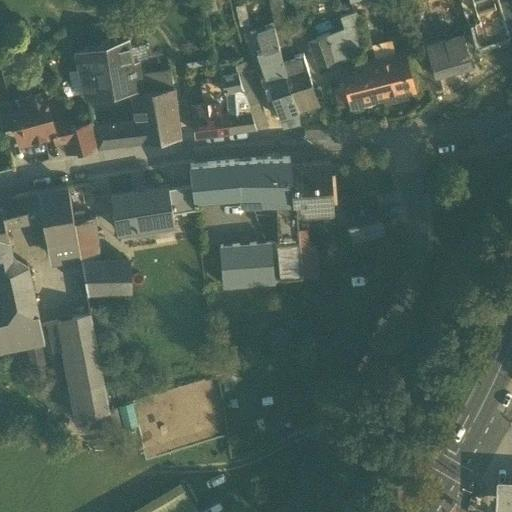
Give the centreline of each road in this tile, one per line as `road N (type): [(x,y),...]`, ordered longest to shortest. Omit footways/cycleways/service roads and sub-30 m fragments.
road 1 (residential): [(396,143),(192,150),(87,162),(0,186)]
road 2 (residential): [(396,143),(416,248),(386,335),(294,511)]
road 3 (primary): [(511,329),(460,447),(416,511)]
